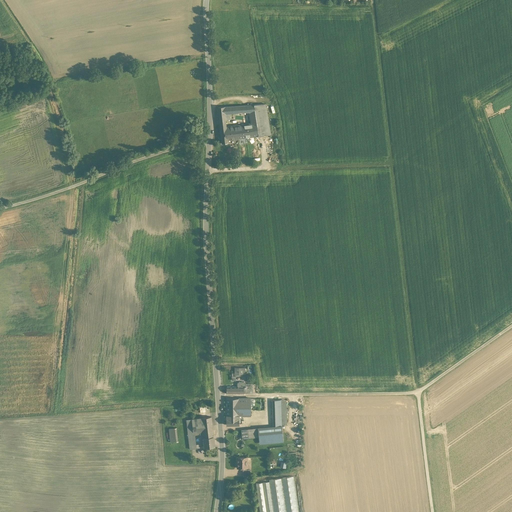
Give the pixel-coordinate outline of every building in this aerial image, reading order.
[(266,104),(247,105),(247,112),(250,112),(251,125),(252,137),(271,135),(266,104)] [(220,120),(225,119),(230,119),(230,113),(244,113),(243,105),(218,107),(220,120)] [(251,125),(226,127),(227,140),(252,137),(251,125)] [(245,367),(235,367),(235,376),(239,376),(246,376),(246,374),(245,374),(245,367)] [(238,383),(238,387),(227,387),(227,393),(245,393),(245,387),(246,387),(246,383),(245,381),(239,382),(238,383)] [(253,389),(253,383),(246,383),(246,387),(245,387),(245,393),(253,393),(253,389)] [(251,398),(227,398),(227,415),(237,415),(250,415),(251,398)] [(281,399),(273,400),(274,415),(282,415),(281,399)] [(237,415),(227,415),(227,419),(226,420),(226,425),(239,424),(239,419),(237,419),(237,415)] [(282,415),(274,415),(274,423),(274,426),(282,425),(282,415)] [(211,417),(187,419),(188,432),(195,431),(203,431),(203,438),(213,437),(211,417)] [(274,426),(259,427),(260,436),(260,443),(284,441),(282,425),(274,426)] [(259,427),(249,428),(250,437),(260,436),(259,427)] [(176,428),(169,429),(170,442),(177,441),(176,428)] [(195,431),(188,432),(190,449),(197,448),(197,445),(195,431)] [(213,437),(203,438),(204,442),(203,442),(204,447),(214,445),(213,437)] [(247,464),(247,457),(236,457),(236,462),(237,462),(237,468),(246,468),(246,464),(247,464)] [(298,511),(294,476),(269,480),(269,481),(256,483),(260,511),(298,511)]
